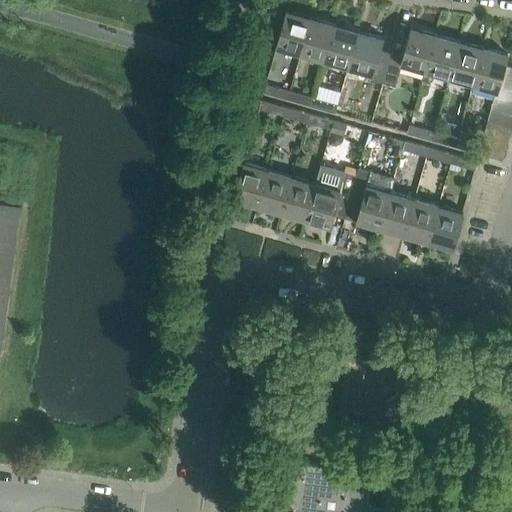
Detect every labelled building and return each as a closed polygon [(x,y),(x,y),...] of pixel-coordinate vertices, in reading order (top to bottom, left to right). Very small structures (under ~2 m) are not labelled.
[(300,53),(312,14),(287,7),(276,46),(300,53)] [(324,59),(335,21),(312,14),(300,53),(324,59)] [(347,66),(358,27),(335,21),(324,59),(347,66)] [(425,69),(436,31),(412,24),(403,55),(401,62),(402,62),(425,69)] [(372,73),(379,48),(383,35),(358,27),(347,66),(372,73)] [(449,75),(460,38),(436,31),(425,69),(449,75)] [(473,82),(484,45),(460,38),(449,75),(473,82)] [(499,85),(502,74),(505,62),(508,52),(484,45),(473,82),(497,89),(498,89),(499,85)] [(383,80),(391,52),(379,48),(372,73),(371,77),(383,80)] [(396,84),(402,62),(401,62),(403,55),(391,52),(383,80),(396,84)] [(511,77),(511,64),(505,62),(502,74),(511,77)] [(511,89),(511,77),(502,74),(499,85),(511,89)] [(288,97),(290,88),(266,81),(264,90),(288,97)] [(511,100),(511,89),(499,85),(498,89),(497,89),(495,96),(511,100)] [(312,104),(314,95),(290,88),(288,97),(312,104)] [(339,102),(314,95),(312,104),(336,111),(339,102)] [(511,112),(511,100),(495,96),(492,107),(511,112)] [(283,113),(286,104),(261,97),(259,106),(283,113)] [(307,120),(310,111),(286,104),(283,113),(307,120)] [(511,124),(511,112),(492,107),(489,118),(511,124)] [(334,118),(310,111),(307,120),(331,127),(334,118)] [(510,136),(511,128),(511,124),(489,118),(486,129),(510,136)] [(432,138),(434,129),(410,122),(408,131),(432,138)] [(455,145),(458,135),(434,129),(432,138),(455,145)] [(507,146),(510,136),(486,129),(483,140),(507,146)] [(480,151),(482,142),(458,135),(455,145),(480,151)] [(427,154),(429,145),(405,138),(403,147),(427,154)] [(503,158),(507,146),(483,140),(482,142),(480,151),(503,158)] [(450,160),(452,151),(429,145),(427,154),(450,160)] [(475,167),(478,158),(452,151),(450,160),(475,167)] [(258,205),(268,166),(244,160),(233,198),(258,205)] [(316,180),(305,218),(330,225),(337,199),(340,187),(344,169),(321,162),(316,180)] [(281,211),(292,173),(268,166),(258,205),(281,211)] [(348,202),(344,217),(356,220),(370,169),(358,166),(357,172),(348,202)] [(348,202),(357,172),(344,169),(340,187),(337,199),(348,202)] [(370,169),(356,220),(380,227),(391,189),(395,176),(370,169)] [(305,218),(316,180),(292,173),(281,211),(305,218)] [(404,234),(415,196),(391,189),(380,227),(404,234)] [(428,240),(439,203),(415,196),(404,234),(428,240)] [(21,205),(0,201),(0,213),(19,216),(21,205)] [(453,247),(463,210),(439,203),(428,240),(453,247)] [(0,225),(18,228),(19,216),(0,213),(0,225)] [(0,238),(16,240),(18,228),(0,225),(0,238)] [(0,250),(15,252),(16,240),(0,238),(0,250)] [(0,262),(13,264),(15,252),(0,250),(0,262)] [(0,274),(11,276),(13,264),(0,262),(0,274)] [(0,286),(10,288),(11,276),(0,274),(0,286)] [(0,298),(8,300),(10,288),(0,286),(0,298)] [(0,310),(6,312),(8,300),(0,298),(0,310)] [(390,511),(392,505),(373,501),(369,497),(373,466),(378,462),(374,457),(375,446),(355,443),(351,438),(346,442),(335,440),(332,459),(326,464),(297,460),(292,454),(287,459),(276,457),(273,478),(268,482),(272,487),(270,498),(290,501),(294,506),(300,507),(298,511),(390,511)]
